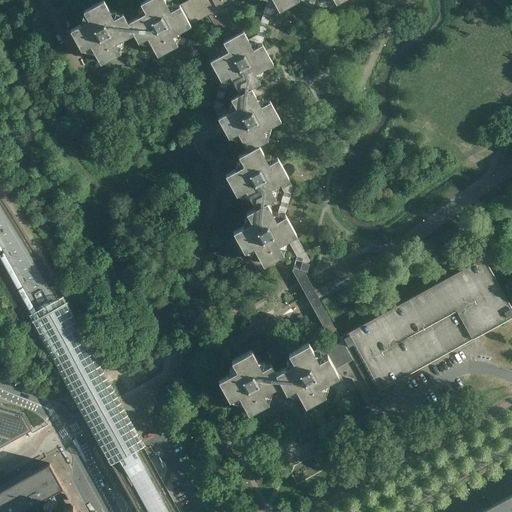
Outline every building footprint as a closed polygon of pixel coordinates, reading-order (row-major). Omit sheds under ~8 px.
[(270,156),(264,154),(258,144),(267,139),(268,136),(269,134),(269,133),(270,133),(269,132),(271,126),(280,121),(275,112),(270,101),(269,101),(267,100),(263,99),(262,99),(256,97),(251,88),(254,86),(260,83),(260,82),(261,76),(262,76),(262,75),(264,69),(273,64),(265,50),(262,44),(268,24),(269,20),(270,17),(271,15),(279,10),(279,11),(289,5),(291,4),(299,0),(326,8),(336,3),(341,0),(189,0),(179,6),(173,4),(172,3),(171,3),(165,2),(164,0),(146,0),(141,3),(140,7),(139,10),(138,10),(139,11),(138,14),(137,17),(128,22),(123,13),(122,13),(116,11),(115,11),(109,9),(103,0),(84,11),(83,17),(82,17),(82,18),(80,25),(71,30),(77,40),(82,49),(84,50),(88,51),(88,52),(89,51),(95,52),(101,62),(111,57),(120,52),(147,59),(157,54),(157,55),(172,47),(177,44),(187,47),(206,52),(211,61),(210,61),(215,71),(217,74),(221,81),(217,95),(213,108),(218,117),(218,118),(223,127),(229,137),(235,139),(236,140),(236,139),(242,141),(248,150),(239,155),(239,156),(238,160),(237,162),(236,162),(237,163),(235,169),(226,175),(231,185),(232,186),(236,194),(237,194),(250,198),(255,207),(246,212),(246,213),(245,219),(244,219),(244,220),(243,226),(233,231),(238,241),(244,251),(251,252),(251,253),(252,253),(258,255),(263,264),(273,258),(283,253),(282,253),(284,247),(285,246),(285,244),(286,241),(287,239),(296,257),(296,258),(294,264),(297,265),(300,266),(299,270),(303,271),(307,272),(309,264),(310,261),(295,234),(296,234),(290,223),(285,215),(293,188),(287,178),(288,177),(283,167),(277,158),(271,156),(270,155),(270,156)] [(295,120),(297,119),(298,118),(299,117),(300,115),(301,114),(301,112),(301,111),(301,109),(301,107),(300,106),(300,105),(298,103),(297,102),(296,101),(295,100),(292,100),(291,100),(289,100),(287,100),(286,101),(284,102),(283,103),(282,104),(282,105),(281,106),(281,108),(281,107),(283,108),(286,109),(288,109),(290,111),(291,112),(292,114),(293,115),(294,118),(295,119),(295,120)] [(360,374),(372,395),(380,390),(385,387),(387,386),(391,384),(393,383),(405,377),(511,317),(511,308),(483,257),(384,312),(341,336),(340,336),(347,350),(353,360),(360,374)] [(330,342),(313,351),(319,353),(320,353),(327,355),(335,369),(351,361),(353,360),(340,336),(330,342)] [(327,386),(328,380),(338,375),(335,369),(327,355),(320,353),(319,353),(313,351),(308,342),(298,347),(289,353),(286,359),(285,360),(286,362),(285,367),(275,372),(270,363),(264,362),(263,360),(262,361),(257,360),(251,350),(239,356),(232,360),(232,361),(230,367),(229,367),(230,368),(228,374),(219,379),(223,387),(224,389),(225,392),(229,399),(230,399),(236,401),(236,402),(237,401),(243,403),(249,412),(254,409),(268,402),(268,401),(269,395),(270,394),(270,393),(271,388),(281,383),(282,385),(285,391),(292,392),(293,394),(294,393),(299,394),(305,404),(315,399),(325,394),(325,393),(326,389),(326,387),(327,387),(327,386)] [(351,361),(335,369),(338,375),(349,378),(352,378),(358,391),(363,399),(368,397),(371,395),(372,395),(372,394),(360,374),(353,360),(351,361)] [(31,430),(23,414),(22,414),(21,414),(11,411),(0,407),(0,447),(1,447),(0,446),(4,444),(12,440),(13,440),(31,430)] [(39,511),(34,503),(63,487),(50,463),(32,473),(21,479),(11,484),(0,490),(0,511),(76,511),(74,507),(64,511),(39,511)] [(162,488),(149,465),(143,468),(139,471),(136,472),(132,475),(129,476),(139,495),(139,501),(140,502),(141,503),(141,504),(140,504),(140,505),(139,506),(142,511),(175,511),(164,492),(163,492),(162,492),(161,492),(161,491),(161,490),(161,489),(161,488),(162,488)] [(511,511),(511,494),(487,509),(481,511),(511,511)]
